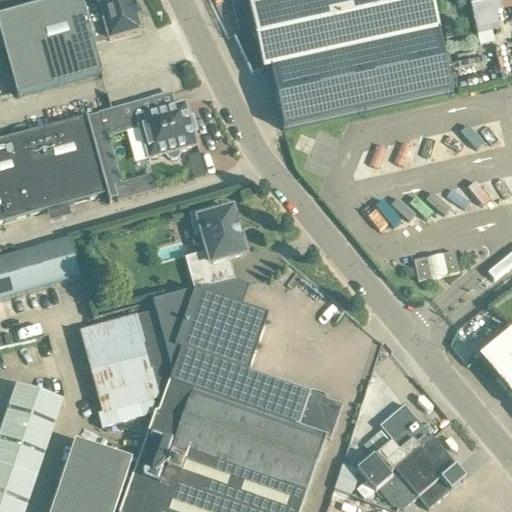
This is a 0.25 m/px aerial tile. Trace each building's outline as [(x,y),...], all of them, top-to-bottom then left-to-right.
[(0,50),(3,50),(17,99),(102,76),(92,41),(108,37),(109,42),(140,34),(136,19),(138,19),(137,17),(135,17),(132,10),(135,9),(135,7),(133,7),(130,0),(103,0),(98,2),(98,3),(83,7),(80,0),(69,0),(0,19),(0,50)] [(231,0),(240,37),(234,39),(251,76),(269,71),(283,133),(453,96),(432,0),(289,0),(275,3),(274,0),(231,0)] [(468,0),(471,8),(506,0),(468,0)] [(151,100),(99,114),(104,134),(127,128),(126,123),(137,120),(149,161),(165,156),(167,160),(171,162),(175,162),(178,159),(180,156),(180,152),(197,147),(193,134),(197,133),(193,117),(189,118),(185,105),(155,113),(151,100)] [(87,118),(0,142),(0,225),(107,196),(87,118)] [(195,178),(205,176),(200,154),(190,156),(195,178)] [(124,184),(113,187),(116,198),(118,203),(134,199),(131,188),(124,184)] [(214,208),(195,214),(189,216),(194,237),(202,235),(211,266),(245,256),(240,239),(240,238),(239,238),(238,237),(237,237),(236,238),(234,231),(235,231),(236,230),(237,229),(237,227),(232,211),(216,215),(214,208)] [(0,261),(0,301),(80,279),(69,241),(0,261)] [(414,263),(419,283),(459,274),(455,253),(414,263)] [(494,282),(511,267),(511,255),(488,275),(494,282)] [(188,272),(194,291),(209,287),(204,268),(188,272)] [(155,415),(120,511),(300,511),(325,440),(330,442),(342,406),(326,401),(309,395),(309,396),(248,374),(268,318),(242,309),(244,302),(249,286),(236,282),(192,292),(153,304),(153,305),(154,305),(174,375),(160,414),(155,415)] [(99,328),(80,334),(102,415),(99,416),(102,430),(121,425),(155,415),(160,414),(174,375),(154,305),(153,305),(151,306),(154,314),(99,328)] [(511,331),(478,360),(511,399),(511,331)] [(42,362),(55,359),(50,338),(37,342),(42,362)] [(0,380),(0,511),(24,511),(62,402),(17,387),(0,380)] [(392,443),(356,473),(366,484),(373,493),(375,495),(378,493),(391,508),(401,511),(404,511),(411,506),(416,511),(427,511),(428,511),(427,511),(428,511),(466,481),(405,408),(380,429),(392,443)] [(114,511),(131,463),(94,450),(75,444),(51,511),(114,511)] [(366,484),(356,492),(364,501),(373,493),(366,484)]
